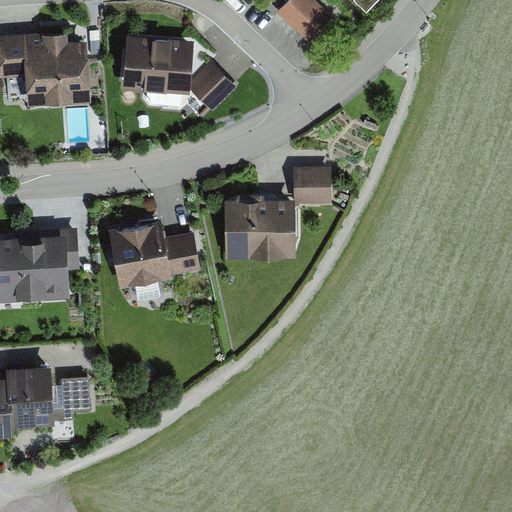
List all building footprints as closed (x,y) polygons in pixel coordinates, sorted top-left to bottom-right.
[(335,14),(319,0),(291,0),(280,13),(310,41),(335,14)] [(357,0),(367,10),(376,0),(357,0)] [(68,29),(0,32),(0,75),(26,74),(28,103),(91,100),(88,38),(69,39),(68,29)] [(193,38),(125,33),(121,87),(189,92),(193,38)] [(239,85),(214,63),(191,88),(217,110),(239,85)] [(332,164),(295,164),(295,196),(296,196),(296,201),(332,200),(332,164)] [(295,196),(226,197),(226,255),(229,255),(249,255),(297,254),(296,201),(296,196),(295,196)] [(161,217),(110,227),(122,284),(202,268),(194,230),(165,236),(161,217)] [(78,230),(0,234),(0,300),(71,297),(69,268),(81,267),(78,230)] [(7,373),(0,373),(0,432),(15,432),(14,423),(56,421),(52,362),(6,364),(7,373)] [(90,374),(63,376),(65,410),(92,409),(90,374)]
